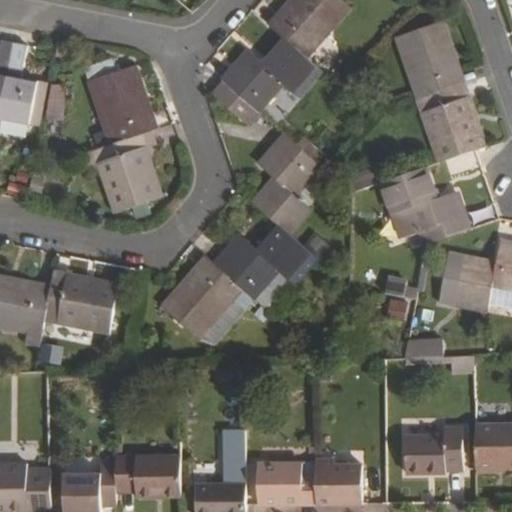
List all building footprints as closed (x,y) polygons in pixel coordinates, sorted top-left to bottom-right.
[(339,0),(292,0),(270,25),(286,39),(302,53),(346,6),(339,0)] [(445,20),(400,36),(423,98),(467,82),(445,20)] [(16,42),(5,39),(0,63),(11,65),(16,42)] [(302,53),(286,39),(264,64),(248,50),(222,79),(225,82),(255,108),(280,79),(298,94),(320,69),(302,53)] [(27,44),(16,42),(11,65),(23,68),(27,44)] [(91,81),(112,144),(138,136),(153,130),(132,67),(91,81)] [(9,76),(0,74),(0,115),(1,116),(9,76)] [(39,82),(9,76),(1,116),(31,122),(39,82)] [(255,108),(225,82),(214,94),(244,120),(255,108)] [(467,82),(423,98),(444,161),(489,145),(467,82)] [(52,84),(50,120),(67,121),(69,85),(52,84)] [(112,144),(98,149),(119,210),(159,196),(138,136),(112,144)] [(323,167),(288,136),(263,164),(278,178),(255,204),(282,228),(289,234),(312,208),(297,194),(323,167)] [(427,167),(383,182),(395,215),(399,214),(406,237),(423,232),(427,244),(469,229),(457,193),(438,200),(427,167)] [(246,237),(219,268),(240,286),(251,296),(278,266),(293,280),(315,256),(289,234),(282,228),(262,251),(246,237)] [(511,288),(511,244),(502,243),(499,262),(469,256),(455,253),(446,297),(461,300),(490,306),(494,285),(511,288)] [(207,257),(166,305),(197,334),(240,286),(219,268),(207,257)] [(140,289),(56,272),(52,288),(47,316),(132,332),(140,289)] [(52,288),(0,277),(0,322),(44,331),(47,316),(52,288)] [(412,302),(417,285),(386,278),(382,295),(412,302)] [(385,314),(404,318),(407,303),(388,298),(385,314)] [(476,356),(407,359),(408,366),(476,363),(476,356)] [(511,424),(477,425),(477,471),(511,470),(511,424)] [(445,437),(406,438),(406,476),(446,475),(446,471),(463,471),(463,429),(444,429),(445,437)] [(122,459),(116,459),(116,465),(117,494),(136,493),(136,499),(183,497),(183,458),(122,459)] [(335,461),(318,462),(318,479),(318,505),(363,504),(362,466),(335,465),(335,461)] [(37,465),(0,465),(0,508),(7,508),(6,511),(52,511),(51,469),(37,470),(37,465)] [(102,475),(66,476),(65,511),(102,511),(102,508),(117,507),(117,494),(116,465),(101,466),(102,475)] [(302,465),(260,465),(260,505),(318,505),(318,479),(302,478),(302,465)] [(247,468),(238,468),(239,483),(247,482),(247,468)] [(247,489),(198,489),(198,511),(247,511),(247,505),(247,489)]
